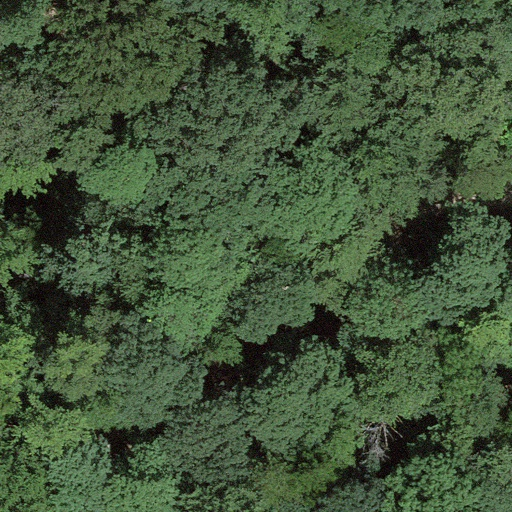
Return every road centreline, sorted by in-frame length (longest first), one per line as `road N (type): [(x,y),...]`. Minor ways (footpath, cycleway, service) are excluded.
road 1 (track): [(511,183),(481,178),(419,195),(128,419),(25,511)]
road 2 (track): [(0,156),(75,0)]
